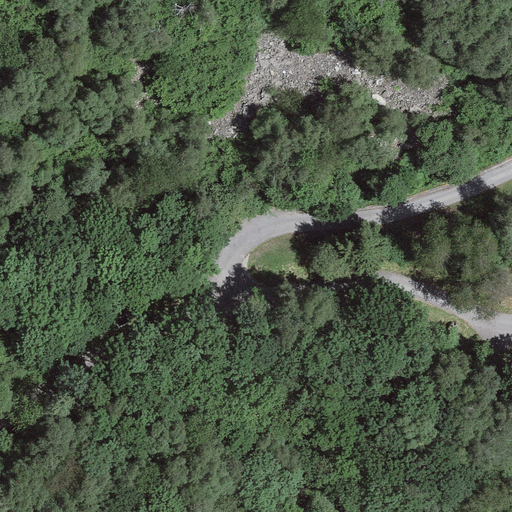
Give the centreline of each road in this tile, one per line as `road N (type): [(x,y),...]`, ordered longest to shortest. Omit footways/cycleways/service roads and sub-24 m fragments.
road 1 (unclassified): [(247,284),(242,259),(259,239),(409,217),(511,184)]
road 2 (unclassified): [(247,284),(100,351),(0,425)]
road 3 (unclassified): [(511,327),(474,323),(393,284),(346,281),(283,292),(247,284)]
